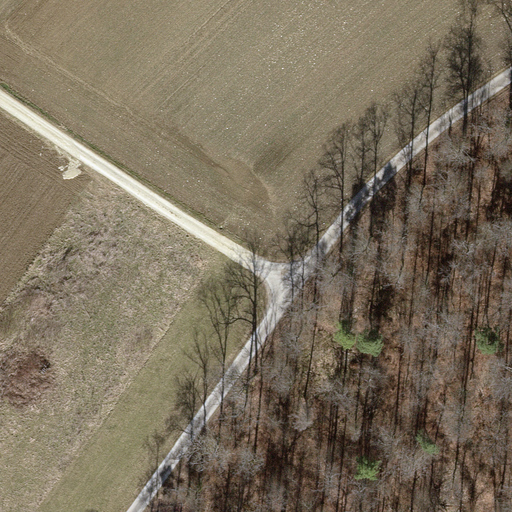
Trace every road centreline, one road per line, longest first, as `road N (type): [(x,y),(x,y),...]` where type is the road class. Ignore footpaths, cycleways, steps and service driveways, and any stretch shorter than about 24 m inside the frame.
road 1 (track): [(138,511),(332,237),(412,152),(511,75)]
road 2 (track): [(293,286),(0,96)]
